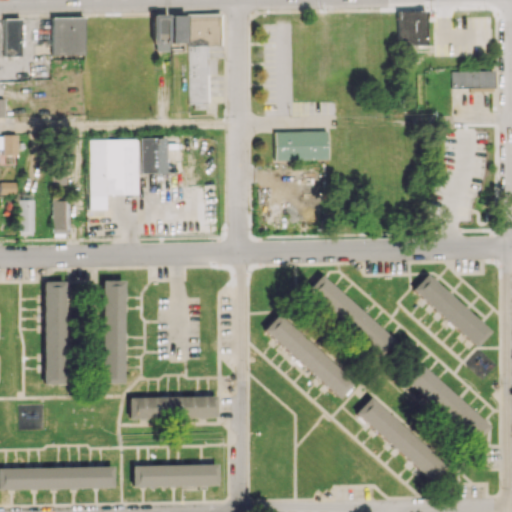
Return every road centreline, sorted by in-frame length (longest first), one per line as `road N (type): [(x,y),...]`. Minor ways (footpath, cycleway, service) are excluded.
road 1 (residential): [(510,0),(511,506)]
road 2 (residential): [(511,506),(202,511)]
road 3 (residential): [(511,246),(239,253)]
road 4 (residential): [(239,253),(239,511)]
road 5 (residential): [(237,0),(239,253)]
road 6 (residential): [(239,253),(0,257)]
